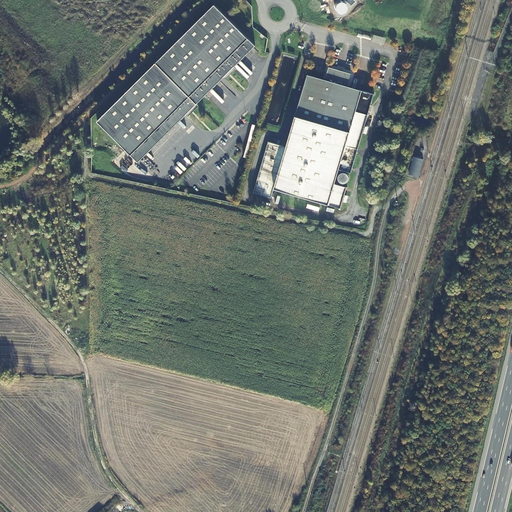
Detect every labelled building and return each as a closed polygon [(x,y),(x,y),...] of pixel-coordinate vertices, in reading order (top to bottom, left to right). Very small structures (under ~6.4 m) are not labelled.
[(160,60),(201,99),(223,77),(234,67),(255,45),(215,4),(160,60)] [(201,99),(160,60),(97,121),(138,162),(186,114),(197,104),(201,99)] [(234,67),(223,77),(226,80),(236,69),(234,67)] [(309,75),(308,74),(286,147),(268,141),(253,193),(271,198),(274,189),(341,208),(347,187),(335,183),(339,169),(344,171),(344,172),(343,173),(342,173),(341,174),(340,174),(340,175),(339,176),(339,177),(339,178),(339,179),(339,180),(340,181),(340,182),(341,182),(342,183),(343,183),(344,183),(345,183),(346,183),(347,182),(348,182),(349,181),(349,180),(350,179),(350,178),(350,177),(349,176),(349,175),(348,174),(347,173),(347,171),(351,173),(374,94),(361,90),(360,94),(347,91),(351,74),(334,69),(329,67),(324,84),(308,79),(309,75)] [(197,104),(186,114),(188,117),(199,106),(197,104)] [(414,157),(409,175),(418,178),(423,160),(414,157)]
